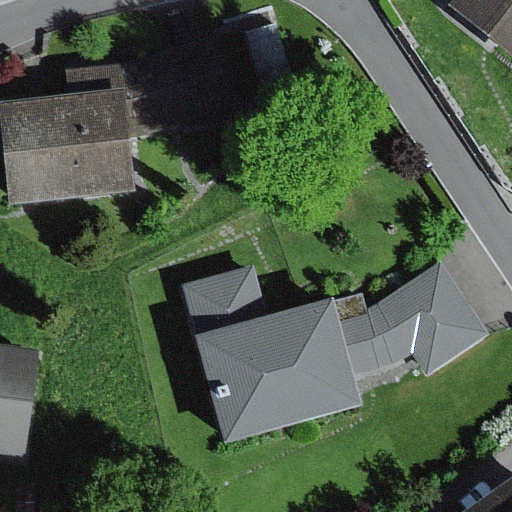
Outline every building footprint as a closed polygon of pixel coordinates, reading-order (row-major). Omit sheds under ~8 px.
[(511,0),(451,0),(442,12),(511,67),(511,0)] [(274,27),(242,35),(257,94),(289,85),(274,27)] [(122,94),(0,110),(0,142),(6,210),(129,197),(124,142),(230,112),(210,43),(118,70),(122,94)] [(412,355),(427,377),(482,341),(436,271),(381,307),(412,355)] [(249,272),(177,292),(222,451),(360,411),(350,378),(335,325),(329,306),(264,325),(249,272)] [(412,355),(381,307),(364,317),(335,325),(350,378),(396,364),(412,355)] [(34,359),(0,355),(0,459),(21,462),(34,359)] [(511,511),(511,482),(469,511),(511,511)]
